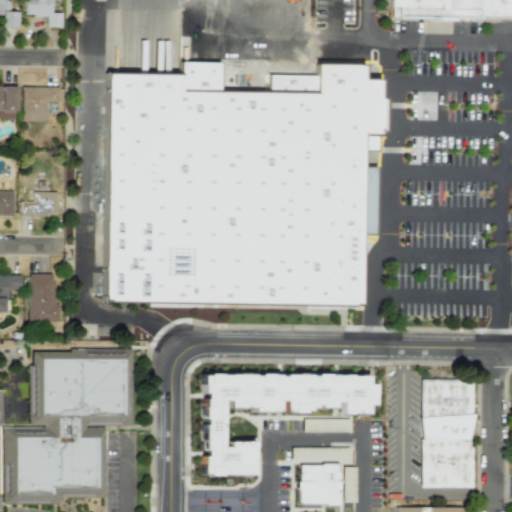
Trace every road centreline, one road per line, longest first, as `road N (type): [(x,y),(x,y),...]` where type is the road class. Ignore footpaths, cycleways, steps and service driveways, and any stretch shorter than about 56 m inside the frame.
road 1 (tertiary): [(173,511),(173,371),(185,349),(511,349)]
road 2 (residential): [(491,511),(493,349)]
